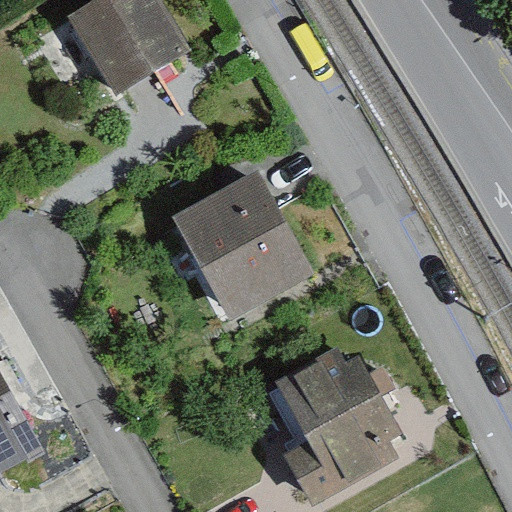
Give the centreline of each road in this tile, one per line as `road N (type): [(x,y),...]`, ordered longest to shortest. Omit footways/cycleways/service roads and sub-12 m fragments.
road 1 (residential): [(511,465),(254,0)]
road 2 (residential): [(5,233),(156,511)]
road 3 (primary): [(408,0),(511,168)]
